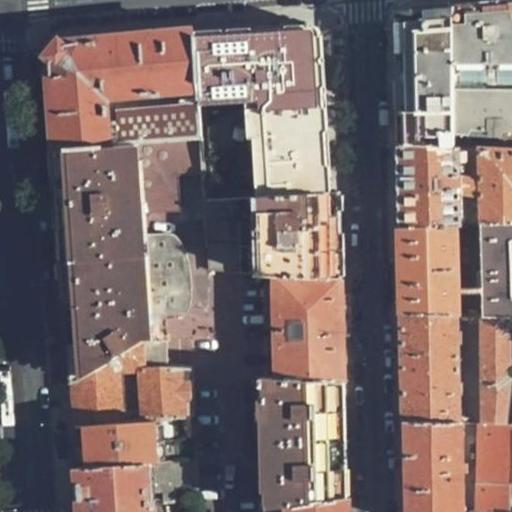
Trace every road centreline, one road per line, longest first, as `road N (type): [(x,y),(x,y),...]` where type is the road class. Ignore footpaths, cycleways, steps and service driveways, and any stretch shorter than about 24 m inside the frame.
road 1 (residential): [(377,511),(367,0)]
road 2 (primary): [(0,68),(31,511)]
